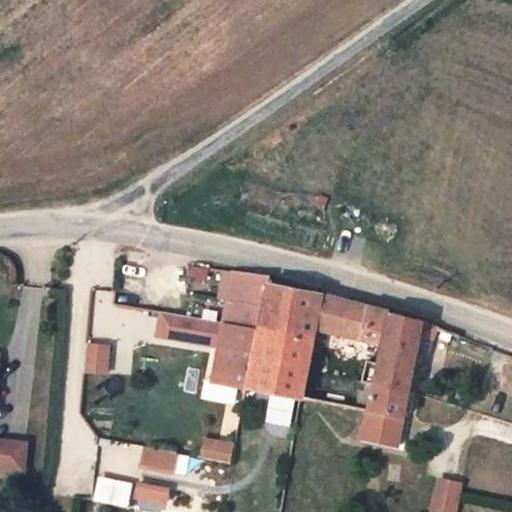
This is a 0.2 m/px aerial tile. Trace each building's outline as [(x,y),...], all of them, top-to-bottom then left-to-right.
[(206,266),(190,264),(189,272),(205,275),(206,266)] [(227,295),(232,269),(222,268),(217,293),(227,295)] [(224,321),(259,328),(268,282),(268,276),(232,269),(227,295),(222,320),(224,321)] [(268,282),(259,328),(313,341),(315,327),(321,294),(268,282)] [(321,294),(315,327),(342,334),(348,300),(321,294)] [(348,300),(342,334),(382,342),(375,370),(373,382),(408,391),(416,349),(420,334),(434,336),(438,325),(421,320),(349,301),(348,300)] [(212,380),(247,387),(259,328),(224,321),(212,380)] [(259,328),(247,387),(301,398),(307,367),(313,341),(259,328)] [(420,334),(416,349),(430,353),(434,336),(420,334)] [(109,345),(87,342),(83,369),(105,371),(109,345)] [(373,382),(367,381),(366,390),(363,389),(358,410),(367,411),(373,382)] [(373,382),(367,411),(361,437),(397,444),(408,391),(373,382)] [(234,444),(205,438),(201,455),(230,461),(234,444)] [(0,440),(0,467),(21,470),(25,443),(0,440)] [(175,452),(145,446),(142,466),(171,472),(175,452)] [(439,478),(433,509),(446,511),(454,511),(461,482),(439,478)] [(168,488),(138,482),(136,496),(165,501),(168,488)]
